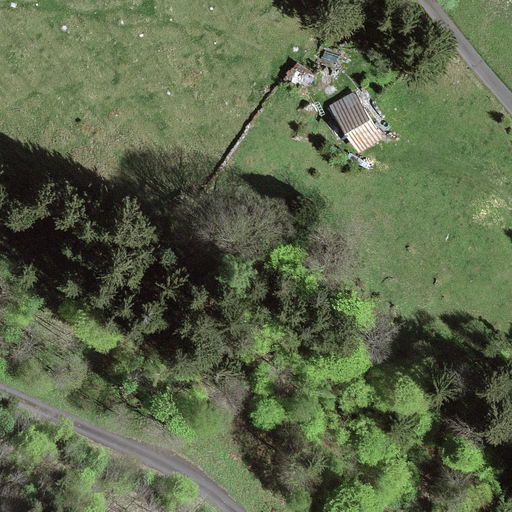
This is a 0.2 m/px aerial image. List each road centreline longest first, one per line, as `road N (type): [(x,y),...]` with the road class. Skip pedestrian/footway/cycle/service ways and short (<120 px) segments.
road 1 (unclassified): [(0,392),(202,484),(235,511)]
road 2 (unclassified): [(511,105),(425,0)]
